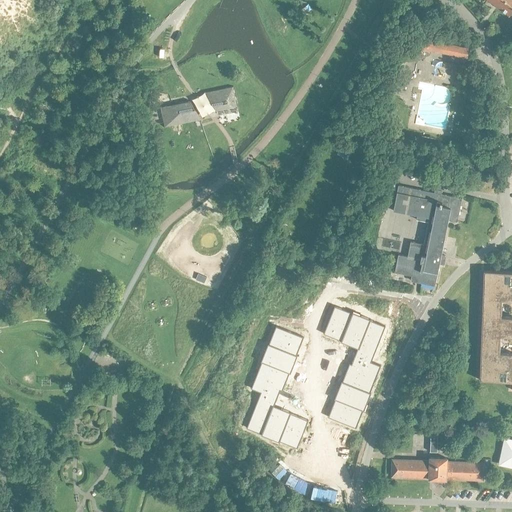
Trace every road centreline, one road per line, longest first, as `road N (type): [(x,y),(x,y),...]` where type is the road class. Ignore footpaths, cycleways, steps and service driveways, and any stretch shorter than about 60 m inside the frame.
road 1 (residential): [(9,511),(149,246),(267,133),(329,51),(355,0)]
road 2 (residential): [(356,500),(374,430),(426,313),(454,274),(511,225)]
road 3 (residential): [(511,222),(496,65),(473,21),(448,0)]
road 4 (residential): [(356,500),(511,503)]
